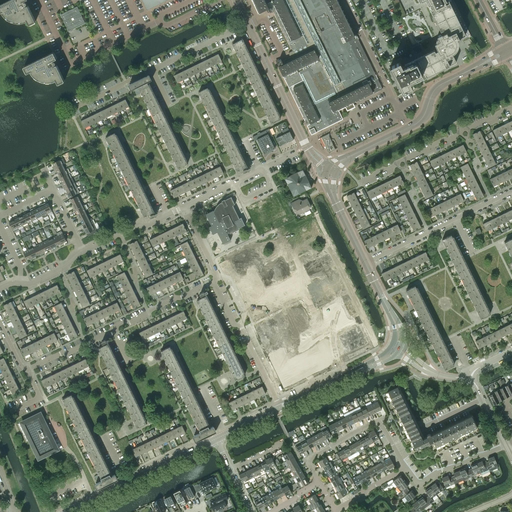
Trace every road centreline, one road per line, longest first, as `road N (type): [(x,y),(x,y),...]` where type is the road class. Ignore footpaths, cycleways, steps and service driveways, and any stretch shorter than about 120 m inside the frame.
road 1 (residential): [(32,366),(213,282)]
road 2 (residential): [(71,109),(246,23)]
road 3 (tertiary): [(246,23),(303,141),(328,169)]
road 4 (residential): [(319,482),(306,462),(378,421),(405,467)]
road 5 (residential): [(406,129),(344,0)]
road 6 (residential): [(280,407),(213,282)]
road 7 (residential): [(339,378),(279,251)]
road 8 (tertiary): [(93,498),(216,438)]
road 9 (tertiary): [(406,129),(439,85),(506,51)]
road 10 (residential): [(183,207),(300,152)]
road 11 (residential): [(399,163),(511,108)]
